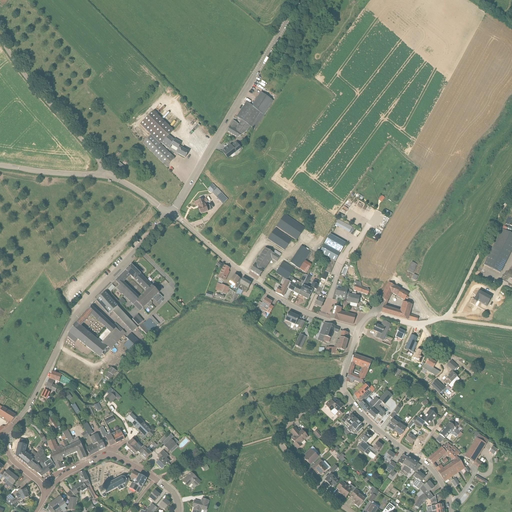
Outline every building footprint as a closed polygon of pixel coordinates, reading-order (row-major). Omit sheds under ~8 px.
[(246,102),(250,105),(248,109),(243,106),(237,117),(241,120),(242,120),(251,126),(255,129),(273,101),(261,93),(252,106),(246,102)] [(140,125),(151,136),(143,144),(166,167),(167,166),(174,159),(160,145),(161,143),(169,149),(171,145),(180,150),(178,154),(185,158),(188,152),(185,150),(185,149),(179,146),(181,143),(170,137),(168,136),(173,131),(174,131),(154,111),(140,125)] [(241,120),(239,124),(233,121),(227,131),(238,138),(242,135),(247,131),(251,126),(242,120),(241,120)] [(230,145),(222,151),(227,158),(230,156),(232,158),(237,154),(241,149),(236,142),(231,146),(230,145)] [(221,193),(217,188),(212,193),(216,197),(221,193)] [(221,193),(216,197),(221,202),(226,198),(221,193)] [(204,204),(207,202),(206,199),(202,200),(197,201),(200,207),(198,208),(201,215),(208,212),(207,212),(211,211),(209,205),(205,207),(204,204)] [(296,241),(305,228),(285,214),(276,227),(296,241)] [(339,219),(336,225),(350,233),(354,227),(339,219)] [(284,251),(292,240),(275,228),(267,239),(284,251)] [(511,249),(511,234),(502,229),(484,265),(500,273),(511,249)] [(345,243),(330,234),(324,244),(340,253),(345,243)] [(335,261),(340,253),(324,244),(319,253),(335,261)] [(312,264),(306,261),(311,251),(301,245),(291,264),(307,273),(312,264)] [(265,248),(254,264),(250,271),(259,277),(263,270),(264,271),(272,259),(276,262),(281,254),(272,248),(270,251),(265,248)] [(287,280),(294,268),(283,261),(276,274),(287,280)] [(413,274),(417,264),(412,262),(407,271),(413,274)] [(140,273),(131,265),(125,271),(130,276),(134,279),(140,273)] [(224,266),(218,278),(224,281),(227,275),(226,275),(229,268),(224,266)] [(124,282),(130,276),(125,271),(115,281),(120,285),(119,287),(117,288),(130,300),(132,302),(138,296),(124,282)] [(140,274),(140,273),(134,279),(145,290),(150,284),(141,274),(140,274)] [(291,278),(289,282),(291,282),(288,288),(292,290),(292,291),(293,292),(297,285),(302,287),(303,285),(307,275),(301,273),(300,275),(304,277),(302,281),(298,279),(297,281),(291,278)] [(228,288),(229,289),(234,293),(232,299),(231,299),(230,302),(232,302),(241,280),(240,279),(234,275),(229,282),(231,284),(229,287),(228,288)] [(302,287),(301,288),(301,290),(311,295),(313,290),(307,287),(311,277),(308,275),(308,276),(307,275),(303,285),(302,287)] [(241,295),(241,294),(242,292),(246,293),(248,289),(250,284),(242,279),(241,280),(232,302),(235,302),(238,294),(241,295)] [(291,282),(289,282),(286,280),(283,279),(282,281),(285,282),(283,286),(282,285),(281,287),(279,286),(278,288),(275,292),(279,294),(283,297),(287,288),(292,291),(292,290),(288,288),(291,282)] [(356,284),(356,285),(354,290),(360,292),(360,293),(368,295),(370,290),(362,287),(360,283),(355,281),(354,283),(356,284)] [(380,298),(386,302),(387,302),(391,293),(404,301),(409,294),(396,286),(396,287),(388,282),(380,298)] [(319,285),(316,290),(315,294),(318,296),(314,305),(321,308),(325,297),(326,296),(320,294),(322,288),(322,286),(323,287),(324,285),(321,283),(320,285),(319,285)] [(158,294),(159,293),(150,284),(145,290),(145,291),(139,297),(138,296),(132,302),(140,311),(153,299),(157,303),(163,298),(158,294)] [(228,293),(229,289),(228,288),(229,287),(221,284),(219,288),(216,287),(215,290),(226,295),(227,293),(228,293)] [(298,294),(301,290),(301,288),(302,287),(297,285),(293,292),(298,294)] [(346,296),(348,296),(349,296),(349,295),(349,293),(347,292),(348,290),(340,288),(340,290),(336,289),(335,295),(343,297),(342,299),(345,299),(346,296)] [(311,295),(301,290),(298,294),(308,300),(310,295),(311,295)] [(96,301),(102,307),(111,300),(105,293),(96,301)] [(478,294),(474,304),(477,306),(478,304),(480,305),(480,306),(487,309),(491,300),(484,297),(478,294)] [(359,297),(349,295),(349,296),(348,296),(347,302),(358,305),(359,297)] [(272,303),(265,298),(261,305),(259,308),(266,312),(269,314),(272,309),(269,307),(272,303)] [(109,314),(113,310),(117,307),(111,300),(102,307),(109,314)] [(417,321),(418,316),(410,314),(412,305),(413,302),(409,301),(408,304),(403,302),(399,312),(383,307),(380,313),(406,320),(417,321)] [(123,336),(120,333),(123,330),(115,323),(114,325),(113,326),(93,308),(94,307),(92,305),(82,316),(76,323),(75,324),(69,332),(68,332),(67,336),(75,343),(78,339),(82,343),(99,357),(107,348),(108,347),(110,350),(123,336)] [(118,306),(117,307),(113,310),(129,327),(128,328),(132,332),(137,328),(133,324),(131,320),(118,306)] [(331,316),(330,319),(332,319),(338,321),(340,312),(341,308),(334,306),(331,316)] [(298,326),(298,328),(302,329),(305,322),(301,320),(301,321),(298,319),(299,317),(288,312),(285,321),(295,325),(298,326)] [(340,312),(338,321),(353,325),(355,316),(340,312)] [(137,315),(132,319),(138,326),(143,321),(137,315)] [(159,324),(152,316),(149,319),(156,326),(159,324)] [(375,325),(373,331),(379,333),(378,335),(377,335),(376,338),(383,341),(390,324),(383,321),(380,327),(375,325)] [(139,327),(147,336),(152,331),(144,322),(139,327)] [(338,333),(340,328),(335,327),(329,324),(329,325),(325,323),(322,332),(325,333),(323,340),(330,342),(334,331),(338,333)] [(405,332),(398,329),(395,337),(402,340),(405,332)] [(348,333),(342,331),(338,344),(335,343),(334,348),(326,347),(326,349),(328,349),(328,354),(337,354),(337,349),(344,351),(348,340),(346,339),(348,333)] [(141,352),(142,350),(145,347),(130,333),(126,338),(141,352)] [(300,334),(295,345),(301,348),(306,337),(300,334)] [(417,338),(411,335),(406,347),(414,351),(417,344),(415,343),(417,338)] [(422,350),(417,349),(413,358),(418,359),(417,361),(421,362),(423,357),(420,355),(422,350)] [(355,365),(368,370),(369,366),(371,361),(354,355),(350,368),(354,369),(355,365)] [(431,372),(433,369),(436,363),(429,359),(425,364),(426,364),(424,367),(427,370),(431,372)] [(457,367),(451,361),(447,366),(453,372),(457,367)] [(105,376),(110,380),(117,371),(111,367),(105,376)] [(440,373),(433,369),(431,372),(427,370),(424,367),(423,369),(435,376),(440,373)] [(59,382),(64,384),(67,384),(68,382),(70,383),(73,386),(75,384),(66,378),(61,375),(52,372),(49,379),(47,383),(53,384),(54,381),(59,382)] [(352,384),(353,380),(361,383),(357,387),(360,390),(362,388),(363,387),(361,386),(363,384),(362,383),(366,375),(360,372),(358,377),(348,373),(347,377),(346,382),(352,384)] [(446,379),(451,383),(448,385),(451,388),(457,382),(454,380),(457,377),(453,372),(446,379)] [(445,389),(435,381),(430,386),(440,394),(445,389)] [(45,387),(50,389),(50,390),(55,392),(58,387),(53,384),(47,383),(45,387)] [(363,387),(362,388),(360,390),(357,392),(353,396),(360,404),(363,401),(371,392),(365,385),(363,387)] [(44,390),(41,397),(47,399),(49,394),(50,393),(44,390)] [(113,390),(111,393),(105,399),(110,404),(116,398),(118,400),(121,397),(113,390)] [(372,393),(371,392),(363,401),(360,404),(358,405),(366,414),(366,413),(378,399),(376,397),(369,405),(365,400),(372,393)] [(378,414),(382,417),(386,412),(379,406),(382,402),(380,400),(379,401),(378,399),(366,413),(366,414),(367,413),(374,419),(378,414)] [(341,409),(344,406),(338,401),(337,401),(333,400),(332,401),(331,400),(325,405),(330,412),(334,409),(338,412),(336,415),(339,418),(345,412),(341,409)] [(0,416),(9,422),(10,423),(16,416),(2,408),(0,411),(0,416)] [(417,418),(415,421),(422,426),(423,426),(425,423),(428,426),(436,415),(430,410),(424,418),(420,415),(417,418)] [(348,429),(351,427),(357,420),(351,415),(348,419),(345,416),(341,421),(346,425),(345,427),(348,429)] [(138,417),(137,419),(133,416),(129,421),(140,432),(137,434),(142,439),(147,434),(151,431),(138,417)] [(58,427),(51,417),(48,419),(54,430),(58,427)] [(399,424),(393,419),(387,426),(394,431),(399,424)] [(414,423),(415,421),(413,419),(411,422),(407,427),(409,429),(414,423)] [(357,420),(351,427),(348,429),(345,433),(348,435),(351,432),(353,434),(355,434),(356,434),(357,433),(358,433),(362,428),(360,425),(361,424),(357,420)] [(456,429),(458,426),(452,421),(450,423),(449,423),(446,427),(449,430),(450,429),(458,436),(460,433),(456,429)] [(406,428),(399,424),(394,431),(400,436),(406,428)] [(449,430),(446,427),(439,434),(445,438),(449,434),(454,436),(456,434),(458,436),(450,429),(449,430)] [(299,432),(295,428),(290,432),(294,437),(291,439),(295,443),(293,445),(297,449),(302,445),(300,443),(308,437),(302,430),(299,432)] [(31,442),(39,433),(35,429),(27,439),(31,442)] [(62,432),(62,433),(64,436),(66,439),(66,440),(67,439),(68,441),(69,443),(73,442),(73,441),(67,430),(62,432)] [(110,435),(115,444),(125,439),(120,430),(110,435)] [(318,439),(322,436),(316,430),(313,433),(318,439)] [(412,444),(416,439),(412,436),(414,434),(411,431),(405,439),(412,444)] [(366,433),(360,439),(363,441),(358,446),(359,447),(359,446),(365,451),(369,447),(366,444),(371,438),(366,433)] [(97,448),(98,451),(105,448),(102,441),(101,441),(99,438),(98,434),(90,438),(93,445),(93,446),(98,444),(99,446),(97,448)] [(115,444),(110,435),(106,437),(110,446),(115,444)] [(161,443),(168,437),(166,435),(159,441),(161,443)] [(63,449),(66,457),(71,455),(67,447),(66,448),(66,447),(68,446),(65,440),(66,439),(64,436),(61,438),(63,441),(60,442),(61,446),(62,446),(62,447),(63,447),(64,449),(63,449)] [(141,448),(137,443),(138,442),(137,441),(138,440),(134,437),(132,439),(126,446),(129,449),(128,450),(134,456),(136,454),(141,448)] [(19,459),(24,453),(26,446),(25,446),(26,442),(26,441),(25,441),(21,440),(20,439),(19,440),(20,440),(18,444),(15,456),(19,459)] [(78,439),(73,441),(73,442),(74,444),(75,444),(79,451),(77,452),(81,460),(87,458),(78,439)] [(170,439),(164,446),(169,451),(176,445),(175,445),(178,442),(175,439),(173,442),(170,439)] [(54,440),(50,442),(48,443),(49,445),(53,454),(59,451),(57,448),(54,440)] [(476,440),(465,457),(469,460),(481,443),(476,440)] [(136,454),(138,452),(145,460),(152,453),(160,445),(159,443),(157,445),(154,442),(151,445),(153,447),(149,451),(147,449),(144,445),(141,448),(136,454)] [(372,450),(369,447),(365,451),(364,453),(368,456),(370,452),(375,456),(378,452),(382,446),(377,442),(372,450)] [(74,444),(70,446),(71,446),(69,447),(68,446),(66,447),(66,448),(67,447),(71,455),(77,452),(79,451),(75,444),(74,444)] [(89,456),(98,451),(97,448),(99,446),(98,444),(93,446),(93,445),(92,445),(93,447),(87,450),(89,456)] [(428,460),(432,464),(443,455),(444,457),(446,456),(448,455),(453,460),(459,454),(450,445),(448,447),(446,445),(441,449),(428,460)] [(62,459),(66,457),(63,449),(64,449),(63,447),(62,447),(62,446),(61,446),(57,448),(59,451),(62,459)] [(496,455),(498,449),(492,447),(490,452),(496,455)] [(41,448),(36,454),(35,456),(27,466),(33,471),(34,470),(41,476),(41,477),(42,477),(49,472),(45,467),(47,466),(45,464),(47,462),(47,461),(44,454),(42,450),(41,450),(41,448)] [(310,449),(304,455),(306,457),(304,459),(310,465),(318,457),(310,449)] [(23,463),(27,466),(35,456),(36,454),(32,451),(28,456),(23,463)] [(51,455),(57,471),(65,468),(64,465),(62,466),(60,462),(63,461),(62,459),(59,451),(53,454),(51,455)] [(162,469),(169,462),(163,457),(166,454),(163,451),(157,457),(160,460),(156,464),(162,469)] [(383,459),(385,461),(387,460),(390,462),(394,456),(389,451),(383,459)] [(28,456),(24,453),(19,459),(23,463),(28,456)] [(404,466),(401,471),(400,472),(404,474),(403,475),(404,475),(406,473),(413,461),(403,455),(398,462),(404,466)] [(50,459),(47,461),(47,462),(45,464),(47,466),(45,467),(49,472),(55,467),(53,463),(50,459)] [(323,463),(320,459),(311,467),(317,473),(318,472),(320,475),(327,469),(322,464),(323,463)] [(464,468),(462,465),(458,459),(451,464),(455,469),(458,473),(464,468)] [(476,460),(474,463),(473,464),(479,468),(482,464),(476,460)] [(421,466),(413,461),(406,473),(404,475),(406,477),(407,475),(411,470),(415,473),(421,466)] [(396,465),(391,462),(387,468),(392,471),(396,465)] [(458,473),(455,469),(451,464),(445,468),(451,477),(458,473)] [(332,474),(338,468),(335,465),(329,471),(332,474)] [(445,468),(444,469),(438,473),(444,482),(451,477),(445,468)] [(5,483),(13,474),(7,470),(5,473),(3,471),(0,475),(0,479),(0,480),(3,477),(4,478),(5,479),(3,482),(5,483)] [(133,471),(130,476),(134,478),(129,488),(139,494),(147,479),(133,471)] [(88,480),(84,472),(78,474),(82,482),(82,483),(88,480)] [(200,482),(191,472),(182,481),(188,487),(193,481),(197,485),(200,482)] [(425,477),(420,473),(419,472),(414,478),(417,480),(413,485),(418,490),(423,484),(421,482),(425,477)] [(18,479),(13,474),(5,483),(10,487),(7,491),(11,494),(16,489),(12,486),(13,485),(18,479)] [(339,482),(337,480),(335,478),(331,474),(325,480),(329,485),(330,483),(334,487),(339,482)] [(124,477),(125,477),(121,477),(102,488),(102,489),(98,491),(101,496),(102,495),(103,497),(104,497),(106,497),(106,495),(106,494),(117,488),(119,491),(123,489),(127,487),(130,480),(127,475),(124,477)] [(87,486),(92,495),(95,500),(98,498),(95,496),(94,494),(88,480),(82,483),(82,482),(74,488),(78,493),(80,491),(82,493),(87,489),(85,487),(87,486)] [(350,484),(348,487),(342,482),(337,488),(340,490),(338,492),(345,498),(350,492),(352,493),(355,488),(350,484)] [(423,487),(421,489),(425,494),(428,492),(428,493),(434,488),(429,482),(423,487)] [(16,494),(15,495),(17,499),(15,499),(17,503),(29,497),(27,493),(28,493),(26,489),(16,494)] [(358,492),(355,489),(349,497),(353,500),(352,501),(355,503),(354,504),(358,507),(360,505),(365,499),(358,493),(358,492)] [(77,495),(76,494),(74,496),(70,491),(66,495),(70,498),(68,510),(75,511),(77,495)] [(154,502),(160,495),(154,491),(152,494),(149,497),(154,502)] [(10,494),(2,501),(12,507),(14,504),(17,503),(15,499),(10,494)] [(422,503),(428,498),(426,497),(424,494),(419,499),(415,506),(419,508),(422,503)] [(432,511),(430,511),(429,511),(431,511),(443,510),(442,504),(442,505),(437,506),(435,497),(436,496),(435,496),(429,501),(430,501),(431,507),(432,511)] [(61,509),(62,510),(63,511),(64,511),(66,510),(64,508),(67,506),(65,504),(65,503),(62,500),(60,497),(55,501),(61,510),(61,509)] [(165,510),(170,504),(164,499),(159,506),(165,510)] [(194,508),(192,511),(200,511),(202,507),(207,508),(209,501),(202,499),(201,502),(194,500),(192,507),(194,508)] [(57,511),(61,510),(55,501),(49,505),(50,507),(47,509),(49,511),(57,511)] [(391,511),(392,511),(395,508),(389,503),(382,511),(391,511)]
